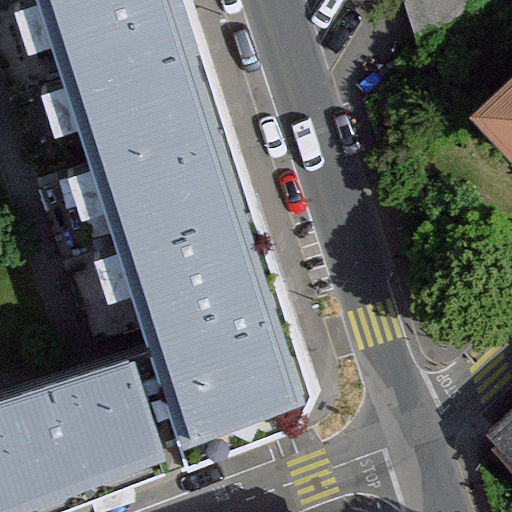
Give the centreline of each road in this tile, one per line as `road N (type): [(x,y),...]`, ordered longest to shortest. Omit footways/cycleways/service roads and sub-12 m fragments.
road 1 (tertiary): [(267,0),(410,437)]
road 2 (residential): [(207,511),(410,437)]
road 3 (residential): [(410,437),(511,341)]
